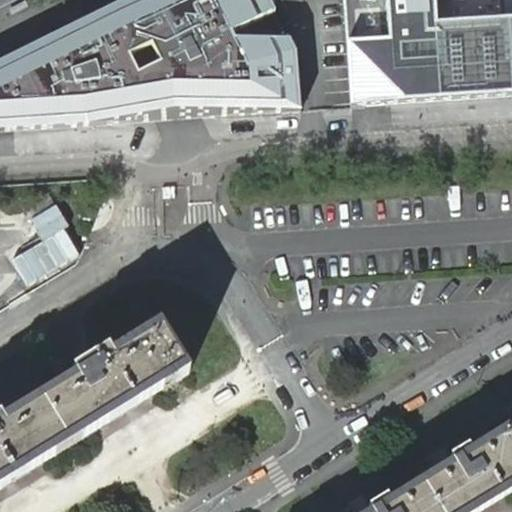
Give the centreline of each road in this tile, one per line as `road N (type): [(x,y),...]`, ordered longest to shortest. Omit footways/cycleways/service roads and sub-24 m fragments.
road 1 (residential): [(0,168),(96,161),(136,175),(200,174),(226,153),(511,132)]
road 2 (residential): [(337,439),(246,297),(213,262),(169,246),(136,248),(0,327)]
road 3 (residential): [(511,328),(337,439)]
road 4 (unknown): [(0,248),(138,230)]
road 5 (residential): [(337,439),(219,511)]
